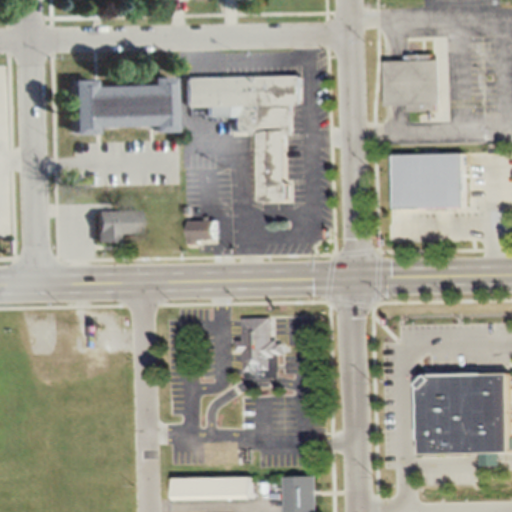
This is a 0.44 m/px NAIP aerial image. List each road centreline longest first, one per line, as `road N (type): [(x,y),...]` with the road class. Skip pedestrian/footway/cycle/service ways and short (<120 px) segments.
road 1 (primary): [(511,272),(0,282)]
road 2 (residential): [(349,35),(0,40)]
road 3 (residential): [(37,281),(29,0)]
road 4 (residential): [(352,276),(347,0)]
road 5 (residential): [(352,276),(354,511)]
road 6 (residential): [(139,280),(145,511)]
